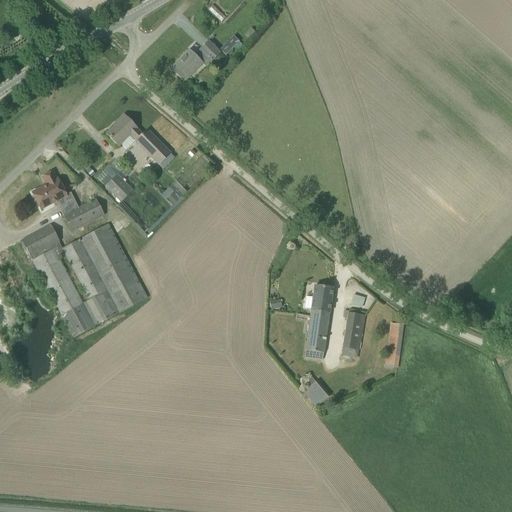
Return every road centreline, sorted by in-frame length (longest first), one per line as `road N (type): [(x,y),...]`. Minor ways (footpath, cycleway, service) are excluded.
road 1 (unclassified): [(511,352),(410,306),(347,262),(121,65)]
road 2 (unclassified): [(0,195),(121,65)]
road 3 (unclassified): [(0,92),(125,20)]
